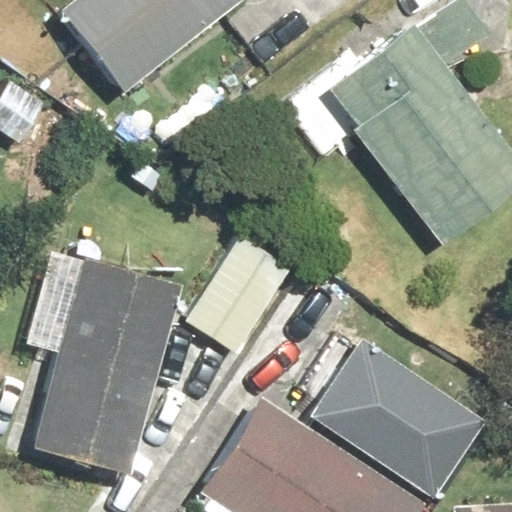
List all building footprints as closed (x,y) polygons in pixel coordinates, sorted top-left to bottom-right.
[(66,0),(61,4),(126,86),(235,0),(66,0)] [(511,180),(511,144),(414,18),(323,88),(438,237),(511,180)] [(289,281),(237,242),(179,321),(230,359),(289,281)] [(189,278),(81,251),(32,444),(141,471),(189,278)] [(368,333),(311,413),(429,496),(486,416),(368,333)] [(413,511),(422,500),(256,389),(190,487),(227,511),(413,511)] [(511,511),(511,495),(453,498),(453,511),(511,511)]
